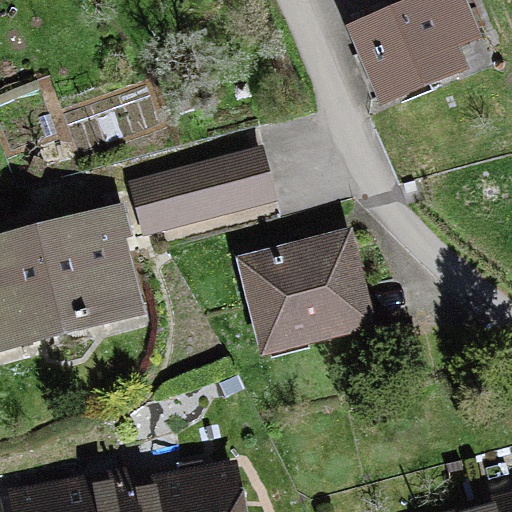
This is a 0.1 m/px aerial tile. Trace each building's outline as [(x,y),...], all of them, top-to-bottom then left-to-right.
[(405,0),(395,4),(399,15),(359,32),(367,51),(353,57),(371,98),(454,65),(447,48),(475,36),(459,0),(405,0)] [(265,181),(257,151),(130,184),(143,232),(220,212),(215,194),(265,181)] [(0,333),(49,321),(51,330),(130,310),(110,235),(124,232),(119,214),(0,245),(0,333)] [(365,322),(344,239),(246,264),(267,346),(365,322)] [(125,492),(129,511),(233,511),(227,473),(125,492)] [(24,511),(129,511),(125,492),(123,480),(22,499),(24,511)] [(511,511),(511,499),(469,511),(511,511)]
